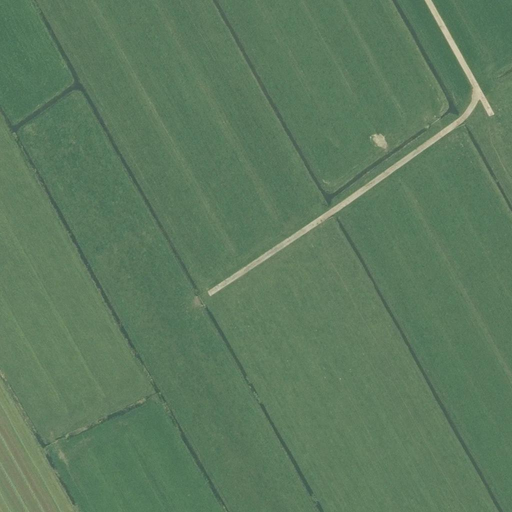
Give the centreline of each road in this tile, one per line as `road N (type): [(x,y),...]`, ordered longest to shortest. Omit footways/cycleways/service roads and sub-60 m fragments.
road 1 (track): [(475,87),(474,102),(456,123),(208,294)]
road 2 (track): [(427,0),(491,115)]
